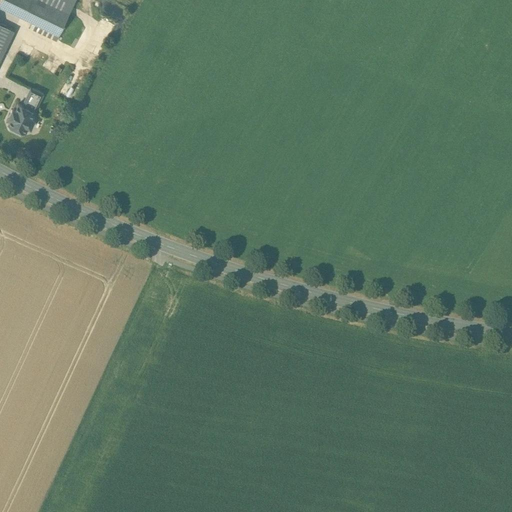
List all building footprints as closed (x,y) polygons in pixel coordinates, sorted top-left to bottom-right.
[(29,2),(24,0),(0,0),(0,5),(22,16),(29,2)] [(75,0),(24,0),(29,2),(67,20),(75,0)] [(67,20),(29,2),(22,16),(21,17),(59,35),(67,20)] [(0,61),(15,30),(0,23),(0,61)] [(60,93),(73,100),(85,75),(72,69),(60,93)] [(44,94),(31,87),(23,105),(35,111),(44,94)] [(23,105),(18,103),(16,109),(14,108),(13,109),(9,116),(10,117),(11,118),(8,124),(9,124),(9,125),(10,129),(14,131),(17,129),(18,128),(26,132),(29,126),(30,127),(32,126),(35,120),(35,118),(33,117),(36,111),(35,111),(23,105)]
